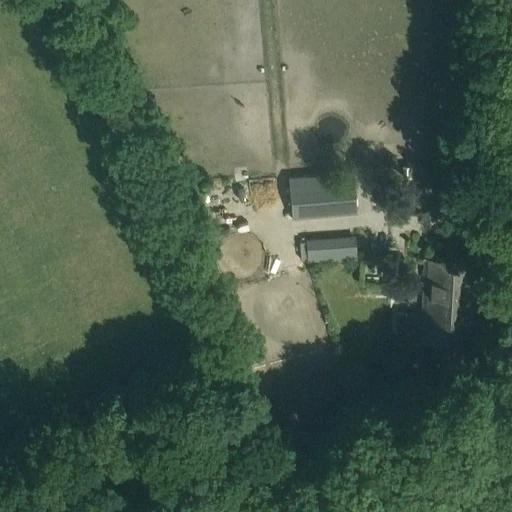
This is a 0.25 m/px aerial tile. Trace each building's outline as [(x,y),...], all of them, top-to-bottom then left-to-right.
[(402,179),(411,179),(411,165),(402,165),(402,179)] [(289,175),(293,217),(357,212),(354,170),(289,175)] [(353,237),(305,240),(307,261),(355,258),(353,237)] [(475,320),(477,259),(425,257),(422,343),(459,344),(460,320),(475,320)] [(413,309),(396,309),(396,333),(413,333),(413,309)]
